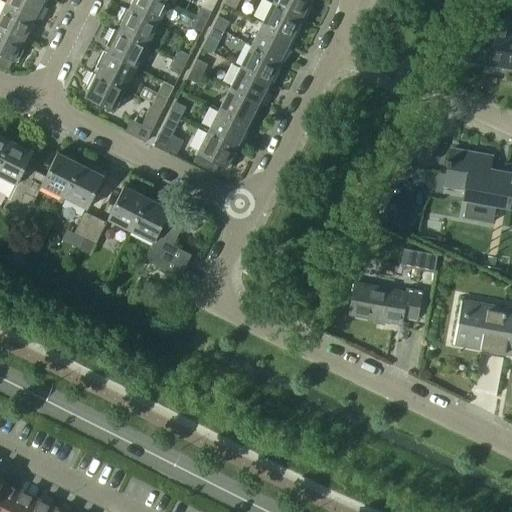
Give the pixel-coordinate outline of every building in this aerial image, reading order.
[(7,0),(7,1),(35,15),(34,17),(38,19),(46,3),(45,2),(44,4),(42,3),(42,0),(7,0)] [(128,0),(127,3),(128,3),(129,2),(132,3),(128,10),(157,24),(168,3),(162,0),(128,0)] [(273,0),(273,2),(301,17),(305,19),(313,3),(312,2),(311,4),(308,3),(309,0),(273,0)] [(7,1),(0,15),(0,24),(24,37),(23,39),(27,41),(35,24),(34,24),(33,25),(31,24),(34,17),(35,15),(7,1)] [(273,2),(262,24),(291,38),(290,39),(294,40),(302,24),(301,24),(300,25),(298,24),(301,17),(273,2)] [(200,7),(195,16),(206,22),(211,12),(200,7)] [(125,8),(116,24),(117,25),(118,23),(121,24),(118,31),(146,46),(157,24),(128,10),(125,8)] [(201,32),(206,22),(195,16),(190,27),(201,32)] [(218,16),(213,25),(224,31),(229,21),(218,16)] [(472,30),(468,49),(466,61),(511,68),(511,37),(511,30),(511,25),(483,20),(481,32),(472,30)] [(0,24),(0,66),(8,70),(13,60),(16,62),(24,46),(23,45),(23,47),(20,46),(23,39),(24,37),(0,24)] [(262,24),(251,45),(259,49),(280,60),(283,62),(291,46),(290,45),(289,47),(287,46),(290,39),(291,38),(262,24)] [(224,31),(213,25),(207,36),(219,42),(224,31)] [(114,29),(106,46),(107,46),(108,44),(110,46),(107,53),(136,67),(146,46),(118,31),(114,29)] [(251,45),(240,66),(269,81),(269,82),(272,83),(280,67),(280,66),(279,68),(276,67),(280,60),(259,49),(251,45)] [(179,50),(174,59),(185,65),(189,55),(179,50)] [(103,51),(95,67),(96,68),(97,66),(99,67),(96,74),(125,88),(136,67),(107,53),(103,51)] [(196,58),(191,68),(203,74),(207,64),(196,58)] [(179,75),(185,65),(174,59),(168,70),(179,75)] [(240,66),(230,88),(258,102),(258,103),(261,105),(270,88),(269,88),(268,90),(265,88),(269,82),(269,81),(240,66)] [(203,74),(191,68),(186,79),(198,84),(203,74)] [(92,72),(84,89),(85,89),(86,87),(89,89),(85,97),(113,111),(125,88),(96,74),(92,72)] [(230,88),(219,109),(248,124),(247,125),(251,126),(259,110),(258,109),(257,111),(254,110),(258,103),(258,102),(230,88)] [(152,102),(163,108),(168,99),(156,93),(152,102)] [(152,131),(163,108),(152,102),(140,125),(152,131)] [(170,111),(181,117),(186,107),(175,102),(170,111)] [(219,109),(208,131),(237,145),(236,146),(240,148),(248,131),(247,131),(246,133),(244,131),(247,125),(248,124),(219,109)] [(169,139),(181,117),(170,111),(158,134),(169,139)] [(208,131),(192,162),(214,173),(219,164),(225,167),(229,169),(237,153),(236,152),(235,154),(233,153),(236,146),(237,145),(208,131)] [(0,162),(11,141),(0,135),(0,162)] [(4,209),(16,215),(26,194),(37,172),(26,167),(33,152),(11,141),(0,162),(0,175),(17,184),(4,209)] [(464,198),(511,207),(511,174),(489,171),(492,158),(452,151),(446,184),(466,188),(464,198)] [(42,187),(65,198),(81,165),(58,154),(42,187)] [(81,165),(65,198),(88,210),(105,177),(81,165)] [(109,220),(132,231),(149,199),(125,187),(109,220)] [(36,199),(26,194),(16,215),(26,220),(36,199)] [(149,199),(132,231),(155,243),(166,248),(157,265),(180,277),(191,254),(174,246),(181,232),(165,224),(171,210),(149,199)] [(399,200),(390,218),(412,228),(421,211),(399,200)] [(86,240),(97,218),(84,211),(73,234),(84,239),(86,240)] [(106,222),(97,218),(86,240),(84,239),(79,250),(90,255),(106,222)] [(420,252),(416,270),(434,273),(437,255),(420,252)] [(402,316),(418,319),(423,291),(407,288),(406,293),(355,284),(350,314),(401,323),(402,316)] [(453,344),(511,354),(511,310),(461,302),(453,344)] [(0,482),(0,511),(6,511),(18,490),(1,482),(0,482)] [(6,511),(28,511),(35,499),(18,490),(6,511)] [(28,511),(49,511),(52,507),(35,499),(28,511)]
